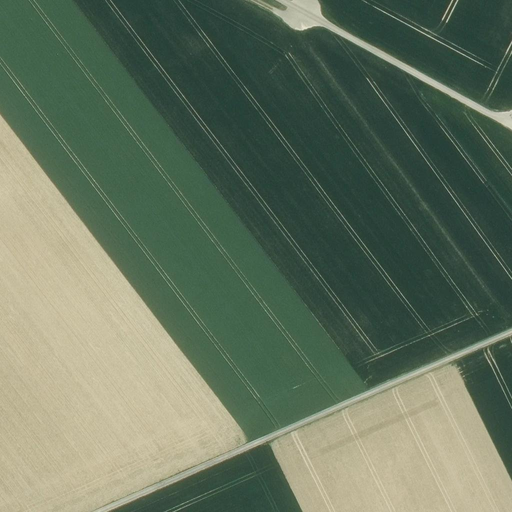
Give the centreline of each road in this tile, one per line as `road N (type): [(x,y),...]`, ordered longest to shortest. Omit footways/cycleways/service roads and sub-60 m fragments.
road 1 (track): [(511,331),(97,511)]
road 2 (track): [(511,128),(277,0)]
